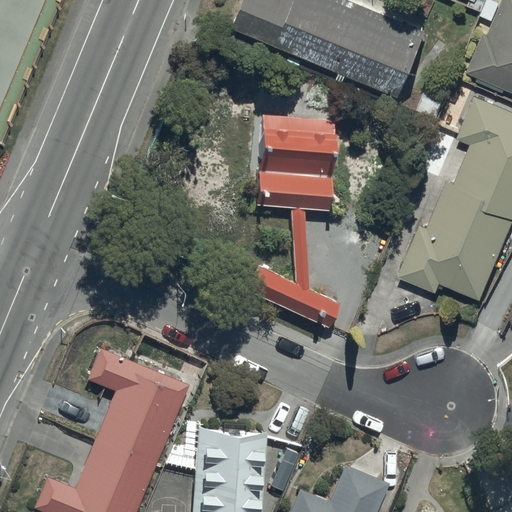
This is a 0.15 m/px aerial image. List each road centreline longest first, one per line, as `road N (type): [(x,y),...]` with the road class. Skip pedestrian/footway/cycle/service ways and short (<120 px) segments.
road 1 (residential): [(433,424),(34,252)]
road 2 (tertiary): [(138,0),(34,252)]
